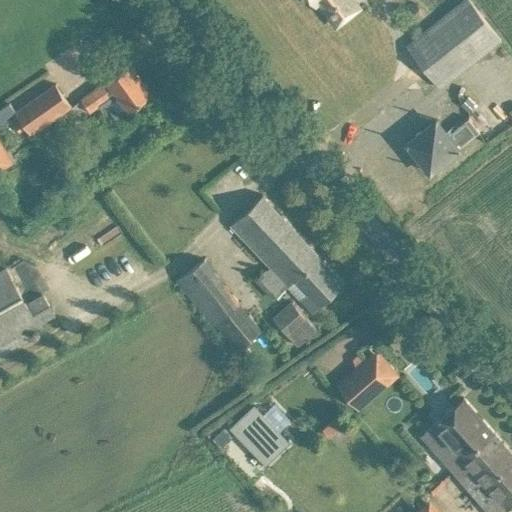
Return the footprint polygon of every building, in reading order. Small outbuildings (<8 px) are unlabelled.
[(320,0),(329,10),(327,11),(337,24),(353,12),(359,7),(353,0),(313,0),(316,3),(319,0),(320,0)] [(464,0),(408,45),(441,87),(501,39),(470,0),(464,0)] [(411,13),(399,17),(403,27),(414,24),(411,13)] [(108,80),(95,90),(95,89),(82,99),(90,110),(100,104),(104,110),(109,106),(118,117),(153,92),(132,63),(108,80)] [(16,112),(30,131),(70,102),(57,83),(16,112)] [(461,104),(468,110),(475,103),(468,96),(461,104)] [(447,134),(436,121),(409,142),(431,169),(480,130),(469,117),(447,134)] [(0,168),(14,160),(0,137),(0,168)] [(231,224),(313,311),(345,281),(263,193),(231,224)] [(177,279),(234,351),(261,328),(204,258),(177,279)] [(0,271),(0,344),(55,314),(44,294),(27,304),(7,268),(0,271)] [(293,301),(274,317),(286,331),(304,315),(293,301)] [(286,331),(298,344),(317,329),(304,315),(286,331)] [(338,384),(359,408),(398,373),(377,349),(338,384)] [(422,434),(452,469),(495,431),(464,396),(449,410),(422,434)] [(253,402),(229,424),(263,460),(287,439),(279,430),(291,419),(275,402),(263,413),(253,402)] [(232,435),(224,426),(213,437),(222,445),(232,435)] [(511,451),(495,431),(452,469),(489,511),(503,511),(511,503),(511,451)]
